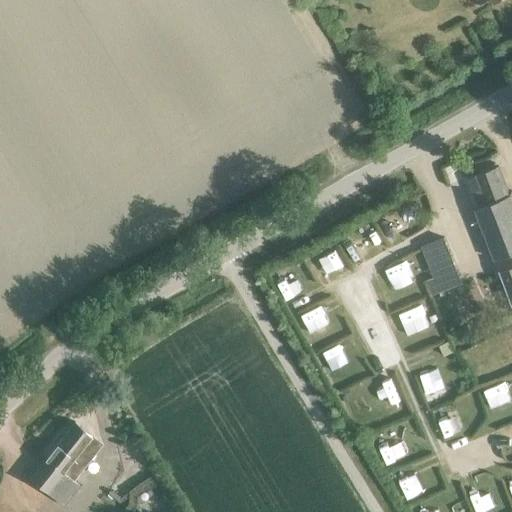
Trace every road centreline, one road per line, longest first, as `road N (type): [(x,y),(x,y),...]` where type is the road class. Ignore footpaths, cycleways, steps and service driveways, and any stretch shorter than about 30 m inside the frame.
road 1 (tertiary): [(224,253),(511,93)]
road 2 (unclassified): [(375,511),(224,253)]
road 3 (tertiary): [(0,407),(89,334),(224,253)]
